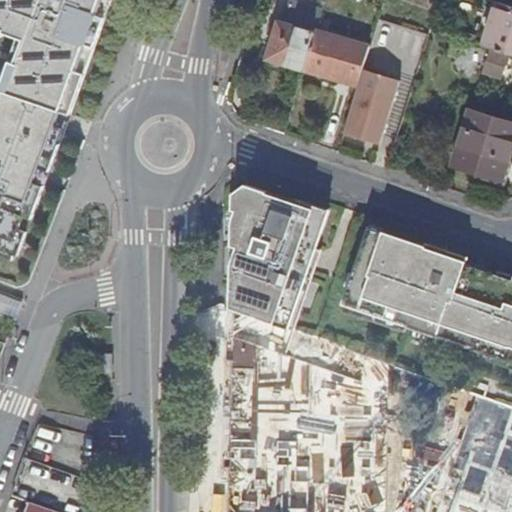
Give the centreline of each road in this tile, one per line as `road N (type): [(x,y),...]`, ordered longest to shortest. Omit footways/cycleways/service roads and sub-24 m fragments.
road 1 (secondary): [(169,511),(175,199)]
road 2 (residential): [(217,138),(511,234)]
road 3 (tertiary): [(136,281),(53,304),(0,440)]
road 4 (secondary): [(136,281),(137,511)]
